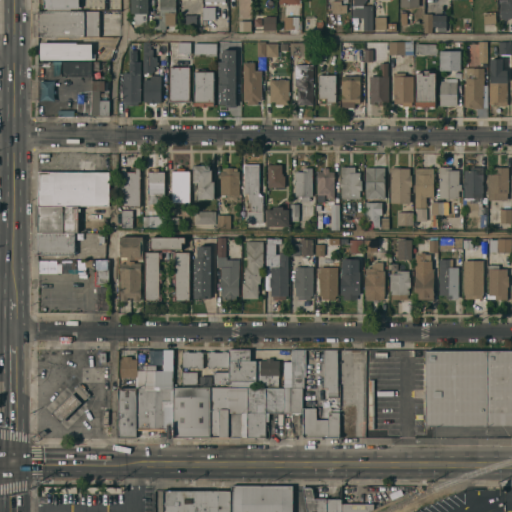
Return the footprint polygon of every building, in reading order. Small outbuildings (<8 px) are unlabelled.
[(43,0),(43,8),(78,8),(78,0),(43,0)] [(153,0),(153,6),(148,5),(148,13),(146,13),(146,23),(144,23),(134,23),(134,13),(131,12),(131,0),(153,0)] [(159,18),(159,0),(175,0),(175,13),(174,13),(174,24),(165,24),(165,28),(154,28),(154,18),(159,18)] [(331,11),(331,0),(340,0),(340,3),(346,3),(346,11),(331,11)] [(364,0),(364,1),(363,1),(363,4),(372,4),(372,29),(362,29),(362,16),(351,16),(351,4),(352,4),(352,0),(364,0)] [(511,17),(499,17),(499,1),(506,1),(506,0),(511,0),(511,2),(511,17)] [(203,18),(203,5),(214,5),(214,18),(203,18)] [(98,35),(39,35),(39,10),(98,10),(98,35)] [(483,23),(483,11),(495,10),(495,22),(483,23)] [(437,25),(432,25),(432,27),(431,27),(431,31),(423,31),(423,12),(431,12),(431,13),(446,13),(445,25),(445,30),(437,30),(437,25)] [(196,14),(196,25),(185,25),(185,13),(196,14)] [(298,15),(298,19),(300,19),(300,32),(287,32),(287,27),(283,27),(283,15),(298,15)] [(385,15),(386,24),(389,24),(389,30),(385,30),(385,27),(375,27),(374,15),(385,15)] [(252,26),(261,26),(262,16),(253,16),(252,26)] [(276,16),(276,29),(263,29),(263,16),(276,16)] [(250,31),(250,20),(240,21),(241,31),(250,31)] [(143,40),(152,40),(152,48),(152,55),(156,55),(156,65),(153,65),(153,70),(152,70),(152,71),(146,71),(146,72),(143,72),(143,40)] [(177,51),(177,40),(190,41),(190,52),(177,51)] [(39,58),(39,41),(76,41),(76,42),(91,42),(91,52),(94,52),(94,57),(91,57),(91,58),(39,58)] [(215,54),(204,54),(204,52),(199,52),(199,54),(193,54),(193,41),(216,42),(215,54)] [(265,55),(256,55),(256,41),(265,41),(265,55)] [(291,41),(301,41),(301,54),(291,54),(291,41)] [(389,53),(389,41),(404,41),(408,41),(413,41),(413,44),(409,44),(409,52),(404,52),(404,53),(389,53)] [(498,41),(510,41),(510,53),(499,53),(499,52),(498,51),(498,41)] [(266,55),(266,42),(277,42),(277,55),(266,55)] [(414,53),(415,42),(437,43),(437,53),(414,53)] [(352,60),(344,60),(344,45),(352,45),(352,46),(363,46),(363,60),(352,60)] [(137,100),(137,103),(124,103),(124,100),(122,100),(122,92),(121,92),(121,81),(122,81),(122,71),(128,71),(128,53),(129,48),(136,48),(136,60),(140,60),(140,100),(137,100)] [(439,69),(439,49),(460,49),(460,69),(439,69)] [(229,62),(229,61),(228,61),(228,50),(240,50),(240,62),(229,62)] [(489,57),(501,58),(501,69),(506,69),(506,81),(506,104),(496,104),(496,103),(488,103),(489,57)] [(261,99),(257,99),(257,103),(246,103),(246,99),(243,99),(242,60),(254,60),(254,69),(260,69),(261,99)] [(61,74),(61,61),(98,61),(98,68),(91,68),(91,74),(61,74)] [(369,74),(379,74),(379,61),(387,61),(387,74),(388,74),(388,100),(386,100),(386,105),(377,105),(377,102),(369,102),(369,74)] [(218,75),(217,75),(217,63),(226,63),(226,65),(227,66),(227,72),(229,72),(229,74),(235,74),(235,99),(234,99),(234,100),(230,100),(230,103),(223,103),(223,100),(220,100),(220,99),(217,99),(218,75)] [(314,82),(314,85),(312,85),(312,88),(314,88),(314,93),(312,93),(312,103),(297,103),(297,98),(294,98),(294,94),(296,94),(296,84),(295,84),(295,83),(294,83),(294,63),(312,63),(312,82),(314,82)] [(168,101),(168,65),(189,65),(189,75),(190,75),(190,101),(168,101)] [(471,107),(471,105),(463,105),(464,73),(472,73),(473,66),(483,66),(483,107),(471,107)] [(435,104),(434,104),(434,107),(428,107),(428,105),(421,105),(421,107),(416,107),(416,105),(415,105),(415,71),(423,72),(423,69),(432,69),(432,71),(435,71),(435,104)] [(216,103),(216,104),(206,104),(206,105),(200,105),(200,104),(193,104),(194,70),(213,70),(213,103),(216,103)] [(359,101),(354,101),(354,106),(341,106),(341,74),(347,74),(347,70),(356,70),(356,73),(358,73),(358,74),(359,74),(359,101)] [(393,92),(393,71),(404,71),(404,74),(412,74),(412,100),(411,100),(411,105),(402,105),(402,102),(393,102),(393,92)] [(335,101),(325,101),(325,97),(324,97),(324,99),(321,99),(321,97),(318,97),(318,73),(335,73),(335,101)] [(160,101),(155,101),(147,101),(143,100),(143,77),(149,77),(150,74),(160,74),(160,101)] [(288,90),(289,90),(289,94),(288,94),(288,103),(283,103),(283,104),(282,105),(276,105),(274,104),(274,103),(274,100),(269,100),(269,78),(278,78),(278,77),(283,77),(283,78),(288,78),(288,90)] [(439,79),(448,79),(448,77),(456,77),(456,104),(439,104),(439,79)] [(91,79),(103,79),(103,89),(99,89),(99,99),(108,99),(108,114),(98,114),(98,113),(90,113),(90,89),(91,89),(91,79)] [(53,100),(54,81),(39,80),(39,100),(53,100)] [(262,194),(262,221),(246,221),(245,209),(250,209),(249,202),(247,202),(247,193),(243,193),(243,163),(258,163),(258,191),(259,192),(260,193),(261,194),(262,194)] [(267,186),(267,168),(266,168),(266,165),(267,165),(267,163),(281,163),(281,172),(282,172),(282,174),(284,174),(284,186),(267,186)] [(211,177),(213,177),(213,180),(213,197),(197,197),(197,192),(196,192),(196,189),(197,189),(197,181),(193,181),(193,164),(209,164),(209,168),(211,168),(211,177)] [(340,186),(340,178),(340,165),(354,165),(354,171),(359,171),(359,179),(361,179),(361,189),(359,189),(359,197),(340,197),(340,186)] [(438,165),(451,165),(451,169),(458,169),(458,183),(461,183),(461,189),(458,189),(458,197),(438,197),(438,165)] [(463,186),(463,178),(463,169),(470,168),(470,165),(482,165),(483,179),(482,179),(482,183),(483,183),(483,201),(478,201),(478,209),(465,209),(465,198),(463,198),(463,186)] [(140,205),(121,205),(120,167),(125,167),(125,170),(135,170),(135,167),(139,166),(139,168),(140,205)] [(164,198),(156,198),(156,203),(147,203),(147,170),(153,170),(153,167),(158,166),(158,170),(164,170),(164,198)] [(189,201),(172,201),(171,199),(171,170),(176,170),(176,166),(184,166),(184,170),(189,170),(189,201)] [(221,169),(221,167),(225,167),(225,166),(232,166),(232,167),(236,167),(236,169),(238,169),(238,193),(220,193),(220,169),(221,169)] [(294,170),(296,170),(296,169),(301,169),(301,166),(311,166),(312,195),(309,195),(309,200),(300,200),(300,197),(299,197),(299,195),(294,195),(294,170)] [(316,170),(322,170),(322,166),(328,166),(328,170),(333,170),(333,197),(326,197),(326,193),(316,193),(316,170)] [(365,166),(384,166),(384,197),(365,197),(365,166)] [(390,166),(409,167),(409,173),(411,173),(411,185),(409,185),(409,202),(389,201),(390,166)] [(414,166),(433,166),(433,174),(434,174),(434,180),(433,180),(433,195),(425,195),(425,206),(414,206),(414,166)] [(507,191),(506,191),(506,198),(488,198),(488,172),(492,172),(492,166),(507,166),(507,191)] [(37,205),(36,169),(48,169),(48,170),(108,170),(109,204),(77,205),(77,206),(37,205)] [(438,213),(430,213),(430,200),(438,200),(438,213)] [(381,201),(381,213),(379,213),(379,226),(365,226),(365,201),(381,201)] [(330,202),(338,202),(339,228),(330,228),(330,209),(324,209),(324,204),(330,204),(330,202)] [(37,232),(37,205),(77,206),(80,206),(80,210),(77,210),(77,231),(74,231),(74,232),(37,232)] [(266,224),(266,208),(272,208),(272,205),(282,205),(282,208),(288,208),(288,225),(266,224)] [(426,220),(416,220),(416,207),(426,207),(426,220)] [(499,207),(511,208),(510,221),(499,221),(499,207)] [(140,209),(139,218),(142,218),(142,226),(120,226),(121,208),(140,209)] [(194,222),(194,209),(215,209),(215,222),(194,222)] [(412,210),(412,224),(397,224),(397,210),(412,210)] [(230,227),(217,227),(217,213),(230,213),(230,227)] [(178,216),(178,227),(168,227),(168,216),(178,216)] [(388,227),(380,227),(380,216),(388,216),(388,227)] [(74,253),(37,253),(37,232),(74,232),(74,253)] [(142,257),(138,257),(133,257),(133,258),(127,258),(127,256),(119,256),(119,235),(142,235),(142,237),(142,257)] [(150,235),(184,236),(184,242),(181,242),(181,248),(171,248),(171,250),(162,250),(162,248),(150,248),(150,237),(150,235)] [(215,249),(206,249),(206,236),(215,236),(215,237),(215,249)] [(225,252),(225,255),(217,255),(217,236),(225,236),(225,237),(225,252)] [(291,237),(299,237),(299,254),(291,254),(291,237)] [(300,237),(312,237),(312,254),(300,254),(300,237)] [(349,238),(362,238),(363,251),(349,252),(349,238)] [(372,250),(372,259),(365,259),(365,250),(365,238),(376,238),(376,250),(372,250)] [(397,238),(399,238),(405,238),(411,238),(411,258),(403,258),(403,255),(397,255),(397,238)] [(453,238),(461,238),(461,247),(453,247),(453,249),(439,249),(439,238),(453,238)] [(472,238),(472,247),(463,247),(463,238),(472,238)] [(496,251),(496,250),(488,250),(488,238),(496,238),(499,238),(510,238),(510,251),(496,251)] [(246,252),(245,252),(245,239),(262,239),(262,259),(263,259),(263,261),(262,261),(262,268),(260,268),(260,274),(260,276),(260,282),(257,282),(257,288),(258,288),(258,291),(257,291),(257,297),(242,297),(241,281),(243,281),(243,280),(244,280),(244,266),(247,266),(246,252)] [(428,239),(437,239),(437,251),(434,251),(434,252),(430,253),(430,251),(428,251),(428,239)] [(315,242),(323,242),(323,254),(315,254),(315,242)] [(144,251),(158,251),(158,250),(161,250),(161,257),(158,257),(158,268),(161,268),(161,281),(158,281),(158,292),(161,292),(161,299),(158,299),(158,298),(144,298),(144,251)] [(188,299),(172,299),(172,292),(174,292),(174,281),(172,281),(172,268),(174,268),(174,257),(172,257),(172,251),(189,251),(188,299)] [(287,294),(285,294),(285,298),(272,298),(272,294),(270,294),(270,285),(269,285),(269,275),(270,275),(270,267),(266,267),(266,253),(279,253),(279,251),(287,251),(287,294)] [(414,253),(418,253),(418,251),(424,251),(424,259),(431,259),(431,267),(433,267),(433,298),(414,298),(414,253)] [(340,271),(340,270),(341,270),(341,257),(358,257),(358,269),(359,269),(359,293),(356,293),(356,298),(342,298),(342,293),(340,293),(340,271)] [(238,294),(236,294),(236,298),(222,298),(222,294),(220,294),(220,286),(219,286),(219,275),(220,275),(220,265),(225,265),(225,258),(238,258),(238,294)] [(319,286),(318,286),(318,275),(319,275),(319,265),(332,265),(332,258),(337,258),(337,265),(337,294),(334,294),(334,298),(321,298),(321,294),(319,294),(319,286)] [(438,258),(452,258),(452,266),(457,266),(457,297),(445,297),(445,294),(438,294),(438,258)] [(463,294),(463,259),(482,259),(483,294),(482,294),(482,298),(464,298),(464,294),(463,294)] [(384,294),(383,294),(383,298),(365,298),(365,294),(364,294),(364,272),(365,272),(365,266),(371,267),(371,262),(373,262),(373,260),(381,261),(382,261),(382,269),(384,269),(384,294)] [(139,262),(140,299),(132,299),(132,296),(126,296),(126,299),(120,299),(120,296),(119,296),(119,276),(119,262),(139,262)] [(105,267),(105,263),(108,263),(108,267),(108,283),(103,283),(103,285),(93,285),(94,270),(95,270),(95,267),(105,267)] [(487,297),(485,297),(485,292),(487,292),(488,292),(488,274),(487,274),(487,263),(498,263),(498,267),(506,267),(506,274),(508,274),(507,285),(506,285),(506,298),(495,298),(495,297),(487,297)] [(294,286),(293,286),(293,275),(294,275),(294,265),(307,265),(307,264),(313,264),(313,266),(312,266),(314,266),(314,279),(312,279),(312,294),(310,294),(310,298),(297,298),(297,294),(294,294),(294,286)] [(192,268),(200,268),(200,267),(211,267),(211,294),(209,294),(209,298),(207,298),(207,299),(196,299),(196,298),(194,298),(194,294),(192,293),(192,268)] [(396,272),(396,269),(409,269),(409,275),(410,275),(410,286),(409,286),(409,293),(407,293),(407,298),(391,298),(391,293),(389,293),(389,272),(396,272)] [(229,348),(249,348),(249,352),(252,352),(252,357),(249,357),(249,359),(257,359),(257,385),(255,385),(255,386),(229,386),(229,383),(229,350),(229,348)] [(285,387),(285,360),(290,360),(290,348),(305,348),(305,376),(303,376),(303,386),(302,386),(302,387),(285,387)] [(324,386),(323,386),(323,348),(336,348),(337,386),(337,387),(327,387),(324,387),(324,386)] [(162,363),(161,350),(136,350),(137,369),(144,369),(144,364),(162,363)] [(181,366),(182,350),(183,350),(188,350),(188,351),(195,351),(196,350),(200,350),(200,351),(202,351),(202,366),(197,366),(181,366)] [(229,383),(213,383),(213,371),(228,371),(228,365),(212,365),(212,367),(207,367),(207,351),(209,351),(209,350),(214,350),(214,351),(221,351),(221,350),(226,350),(226,351),(229,350),(229,383)] [(511,351),(511,424),(425,424),(425,351),(511,351)] [(119,357),(122,357),(122,355),(131,355),(131,357),(137,357),(137,376),(119,376),(119,357)] [(259,359),(259,358),(266,358),(266,356),(273,356),(273,358),(279,358),(279,375),(278,375),(278,383),(263,383),(263,385),(257,385),(257,359),(259,359)] [(181,383),(182,370),(197,370),(197,383),(181,383)] [(199,375),(210,375),(211,387),(199,387),(199,375)] [(159,376),(170,376),(170,384),(159,384),(159,376)] [(73,388),(75,384),(79,382),(89,393),(87,396),(83,398),(73,388)] [(117,436),(116,435),(116,386),(136,386),(135,436),(118,436),(117,436)] [(171,387),(171,425),(164,425),(164,427),(137,427),(137,387),(147,387),(147,386),(162,386),(162,387),(171,387)] [(211,387),(210,436),(174,436),(174,387),(199,387),(211,387)] [(229,436),(210,436),(211,387),(228,387),(229,387),(229,436)] [(246,436),(246,435),(229,436),(229,387),(247,387),(247,436),(246,436)] [(283,411),(268,411),(268,420),(265,420),(265,423),(267,423),(267,429),(265,429),(265,436),(247,436),(247,387),(284,387),(284,411),(283,411)] [(284,387),(285,387),(302,387),(302,411),(300,411),(300,412),(292,412),(292,411),(284,411),(284,387)] [(337,387),(337,390),(337,396),(327,396),(327,387),(337,387)] [(76,406),(60,422),(50,412),(56,406),(71,391),(81,401),(76,406)] [(353,405),(353,407),(354,407),(354,412),(353,412),(353,436),(352,436),(352,437),(349,437),(349,435),(340,436),(340,411),(340,405),(353,405)] [(302,436),(301,434),(301,422),(302,422),(302,407),(315,406),(315,418),(327,418),(327,411),(340,411),(340,436),(339,436),(339,437),(303,437),(302,436)] [(232,511),(232,485),(292,485),(292,511),(232,511)] [(307,511),(303,486),(311,486),(313,497),(327,497),(325,511),(307,511)] [(155,511),(163,511),(163,489),(155,489),(155,511)] [(230,491),(230,511),(162,511),(162,490),(230,491)] [(363,511),(325,511),(327,497),(341,497),(341,502),(373,502),(373,507),(363,511)]
